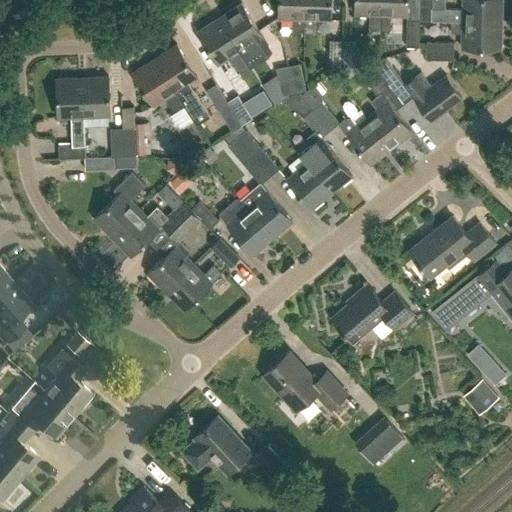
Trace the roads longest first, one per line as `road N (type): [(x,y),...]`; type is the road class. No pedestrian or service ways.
road 1 (residential): [(191,365),(458,145)]
road 2 (residential): [(137,312),(38,203),(18,51)]
road 3 (residential): [(41,511),(191,365)]
road 4 (residential): [(137,312),(122,319),(106,313),(42,256),(0,181)]
road 5 (residential): [(18,51),(132,35),(192,0)]
